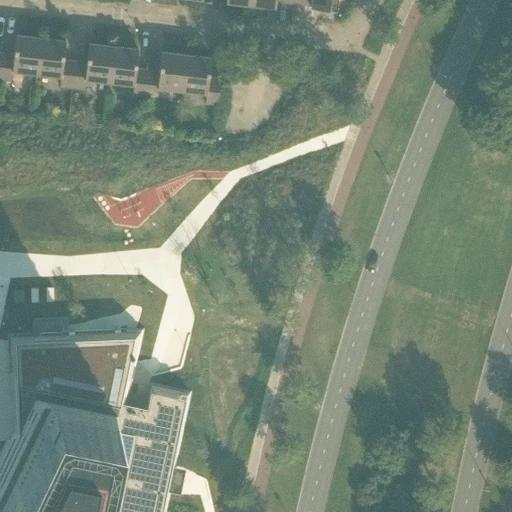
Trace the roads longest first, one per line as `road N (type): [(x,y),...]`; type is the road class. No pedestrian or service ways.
road 1 (secondary): [(486,0),(367,295),(309,511)]
road 2 (residential): [(0,0),(356,50),(380,0)]
road 3 (secondary): [(464,511),(511,313)]
